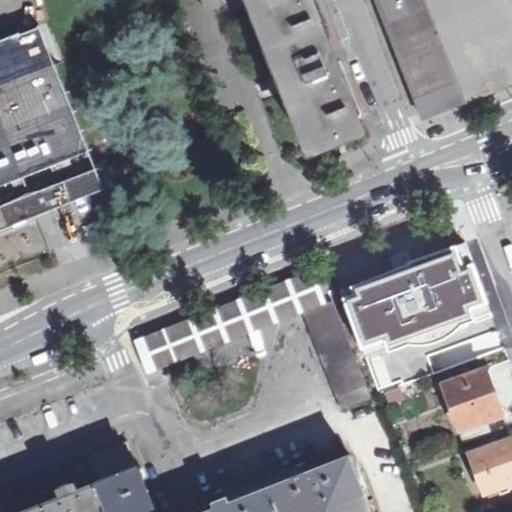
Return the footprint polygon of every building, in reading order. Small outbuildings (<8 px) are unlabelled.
[(308,0),(248,0),(282,84),(302,137),(308,135),(316,155),(362,137),(344,91),(343,87),(308,0)] [(427,0),(375,0),(420,114),(464,96),(462,90),(427,0)] [(511,0),(427,0),(462,90),(478,83),(481,90),(511,77),(511,0)] [(90,151),(41,27),(0,43),(0,234),(30,223),(28,220),(28,219),(23,221),(16,203),(4,207),(0,197),(0,186),(8,183),(16,202),(23,199),(30,197),(22,177),(51,166),(57,181),(62,179),(64,183),(71,180),(78,178),(70,159),(90,151)] [(30,197),(16,202),(16,203),(23,221),(28,219),(28,220),(105,190),(97,170),(78,178),(64,183),(30,197)] [(466,244),(342,290),(362,342),(401,327),(404,334),(417,329),(421,339),(464,323),(461,313),(488,303),(466,244)] [(371,399),(332,301),(305,312),(328,369),(344,409),(371,399)] [(461,313),(464,323),(491,312),(488,303),(461,313)] [(401,327),(362,342),(364,349),(404,334),(401,327)] [(462,430),(491,419),(503,414),(486,370),(445,385),(462,430)] [(405,398),(400,386),(386,392),(391,404),(405,398)] [(467,443),(496,432),(491,419),(462,430),(467,443)] [(511,482),(511,439),(473,454),(487,492),(511,482)] [(129,441),(0,491),(0,511),(118,511),(130,507),(131,511),(138,511),(147,509),(154,506),(139,468),(129,441)] [(373,511),(351,455),(310,471),(306,462),(234,490),(232,485),(216,492),(220,501),(214,503),(216,508),(206,511),(373,511)]
